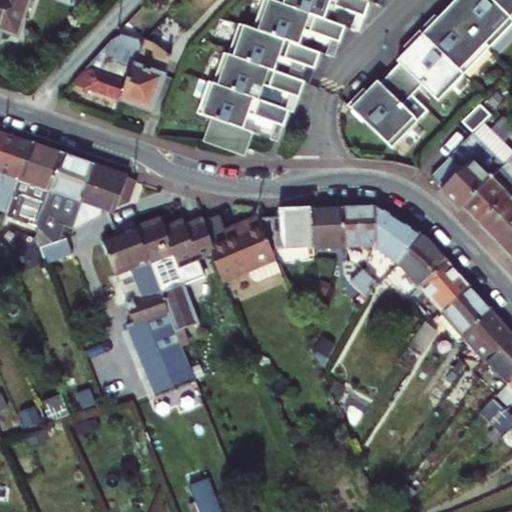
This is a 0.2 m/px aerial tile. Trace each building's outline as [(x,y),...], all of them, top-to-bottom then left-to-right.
[(0,0),(0,32),(17,38),(29,0),(32,1),(32,0),(0,0)] [(273,0),(266,0),(256,29),(297,43),(302,28),(342,42),(347,26),(322,17),(281,3),(273,0)] [(282,0),(281,3),(322,17),(327,2),(366,16),(372,0),(370,0),(282,0)] [(459,0),(449,10),(487,51),(511,27),(511,25),(488,0),(459,0)] [(511,0),(488,0),(511,25),(511,0)] [(487,51),(449,10),(439,20),(433,25),(429,22),(420,32),(461,75),(487,51)] [(242,24),(231,55),(272,70),(277,55),(316,69),(322,52),(297,43),(256,29),(242,24)] [(461,75),(420,32),(410,40),(413,44),(396,60),(400,63),(390,73),(410,93),(419,84),(435,100),(461,75)] [(112,43),(72,84),(120,102),(134,65),(139,52),(112,43)] [(134,65),(120,102),(151,113),(169,58),(142,45),(139,52),(134,65)] [(301,97),(306,82),(272,70),(231,55),(226,54),(215,84),(257,98),(262,84),(301,97)] [(387,145),(425,110),(410,93),(390,73),(380,82),(377,78),(360,95),(356,91),(346,101),(387,145)] [(216,119),(241,128),(246,113),(286,126),(291,111),(257,98),(215,84),(211,82),(199,114),(216,119)] [(247,147),(252,132),(241,128),(216,119),(208,141),(239,151),(241,145),(247,147)] [(511,151),(485,126),(431,177),(443,190),(440,194),(459,213),(462,210),(505,167),(511,159),(511,151)] [(19,182),(32,145),(0,134),(0,189),(5,177),(19,182)] [(43,203),(47,205),(64,156),(32,145),(19,182),(4,228),(11,231),(14,219),(35,227),(43,203)] [(73,228),(82,203),(95,167),(64,156),(47,205),(45,212),(63,218),(60,224),(73,228)] [(507,196),(511,190),(511,159),(505,167),(462,210),(478,226),(508,197),(507,196)] [(129,206),(136,181),(95,167),(82,203),(106,211),(129,206)] [(478,226),(511,259),(511,190),(507,196),(508,197),(478,226)] [(314,248),(346,248),(344,209),(312,210),(314,248)] [(346,248),(371,247),(377,209),(344,209),(346,248)] [(398,266),(420,235),(379,209),(377,209),(371,247),(398,266)] [(261,222),(271,248),(306,248),(307,256),(314,256),(314,248),(312,210),(280,211),(279,216),(261,222)] [(212,257),(223,285),(247,276),(250,284),(261,287),(283,276),(271,248),(261,222),(231,232),(233,239),(213,246),(216,255),(212,257)] [(202,260),(212,257),(216,255),(213,246),(205,223),(186,230),(184,224),(166,232),(162,223),(135,228),(176,333),(183,331),(200,324),(193,304),(187,307),(179,287),(185,285),(208,276),(202,260)] [(155,399),(196,383),(182,347),(176,333),(135,228),(103,242),(117,276),(132,270),(138,283),(144,281),(149,294),(128,303),(136,323),(126,327),(155,399)] [(398,266),(421,290),(448,263),(425,239),(420,235),(398,266)] [(41,249),(45,264),(73,256),(68,241),(41,249)] [(448,263),(421,290),(442,313),(470,288),(448,263)] [(377,281),(364,270),(353,282),(370,297),(378,287),(374,284),(377,281)] [(187,307),(193,304),(185,285),(179,287),(187,307)] [(460,344),(464,340),(492,313),(470,288),(442,313),(444,315),(439,320),(460,344)] [(230,310),(212,317),(229,360),(247,353),(230,310)] [(464,340),(486,364),(511,337),(511,335),(492,313),(464,340)] [(421,356),(438,333),(430,324),(416,337),(409,349),(421,356)] [(183,331),(176,333),(182,347),(189,345),(183,331)] [(508,387),(511,383),(511,337),(486,364),(508,387)] [(438,340),(420,366),(432,374),(450,347),(438,340)] [(467,366),(459,358),(445,371),(430,393),(441,401),(467,366)] [(435,434),(439,437),(483,379),(470,369),(445,403),(448,405),(450,402),(454,404),(435,434)] [(511,427),(511,414),(497,398),(478,417),(500,439),(511,427)] [(190,486),(197,503),(200,511),(223,511),(210,478),(190,486)] [(401,511),(416,493),(404,485),(391,502),(384,511),(401,511)] [(376,498),(382,511),(384,511),(391,502),(380,494),(376,498)] [(200,511),(197,503),(189,507),(190,511),(200,511)]
